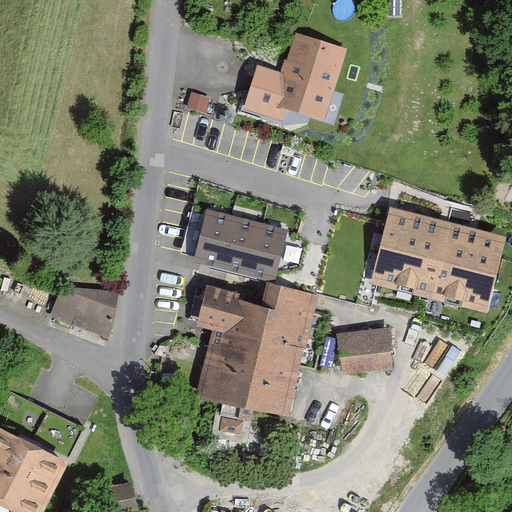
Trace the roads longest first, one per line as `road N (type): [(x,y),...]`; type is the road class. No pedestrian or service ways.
road 1 (residential): [(160,511),(134,378),(173,0)]
road 2 (tertiary): [(419,511),(511,377)]
